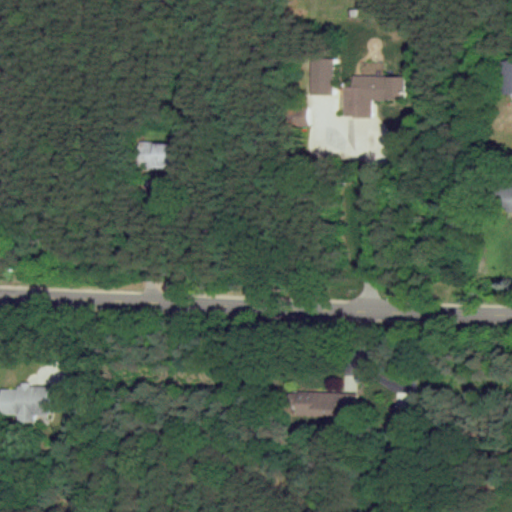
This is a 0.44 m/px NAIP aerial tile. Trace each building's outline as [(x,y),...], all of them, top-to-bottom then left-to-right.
[(312,94),(333,95),(333,59),(312,59),(312,94)] [(511,93),(511,60),(500,61),(501,94),(511,93)] [(342,116),(369,117),(370,98),(402,99),(403,77),(351,75),(351,87),(343,87),(342,116)] [(307,126),(306,106),(289,106),(289,126),(307,126)] [(141,168),(178,167),(177,142),(141,143),(141,168)] [(511,186),(503,187),(504,213),(511,212),(511,186)] [(0,389),(0,397),(0,413),(19,414),(19,422),(34,422),(35,414),(48,414),(49,385),(19,384),(19,389),(0,389)] [(298,404),(297,416),(355,417),(355,393),(290,392),(290,404),(298,404)]
